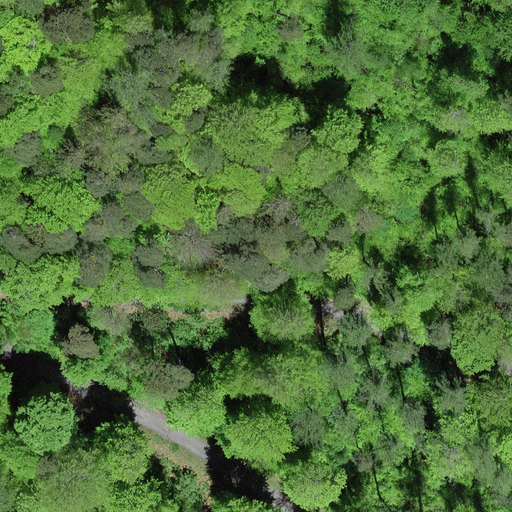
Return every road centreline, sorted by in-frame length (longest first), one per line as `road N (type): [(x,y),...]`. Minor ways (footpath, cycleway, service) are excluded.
road 1 (track): [(0,273),(124,296),(296,301),(363,316),(511,371)]
road 2 (track): [(300,511),(168,419),(0,340)]
